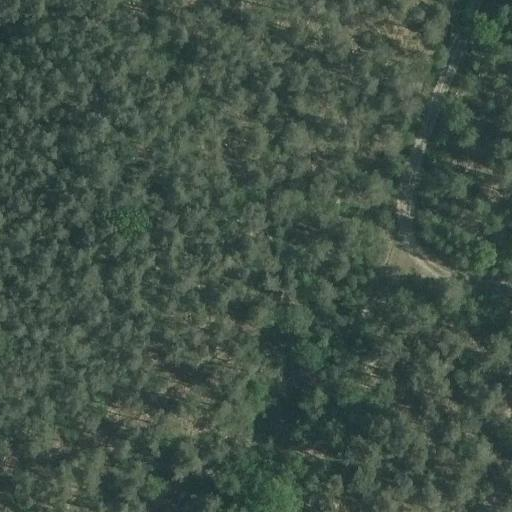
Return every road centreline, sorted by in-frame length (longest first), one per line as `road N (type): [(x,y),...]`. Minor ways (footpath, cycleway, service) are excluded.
road 1 (track): [(463,0),(377,263),(282,511)]
road 2 (track): [(364,293),(426,266),(511,276)]
